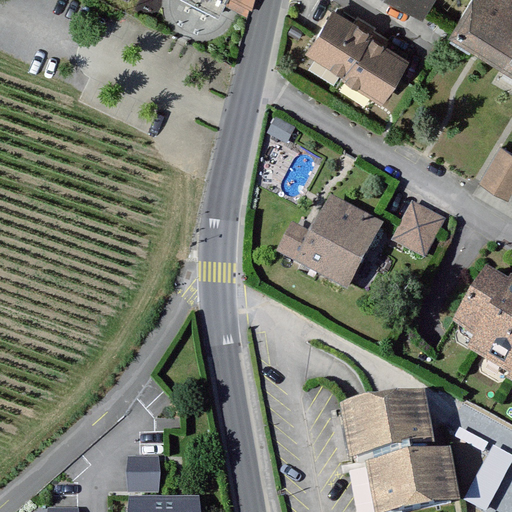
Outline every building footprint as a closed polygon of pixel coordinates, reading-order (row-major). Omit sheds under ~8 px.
[(511,0),(413,0),(424,7),(428,0),(464,0),(449,26),(511,64),(511,0)] [(402,53),(327,2),(294,50),(369,101),(402,53)] [(511,155),(501,149),(480,185),(508,201),(511,194),(511,155)] [(329,198),(290,268),(343,297),(382,227),(329,198)] [(412,207),(392,244),(426,262),(446,225),(412,207)] [(511,287),(486,272),(451,330),(511,366),(511,287)] [(426,398),(341,413),(358,511),(439,511),(462,508),(452,455),(436,457),(426,398)] [(129,461),(128,497),(160,497),(160,461),(129,461)] [(511,511),(511,479),(506,490),(486,480),(476,500),(486,505),(482,511),(511,511)] [(203,511),(204,503),(121,502),(121,511),(203,511)]
